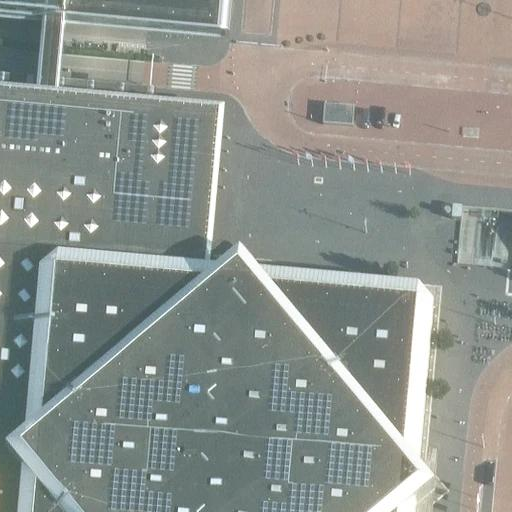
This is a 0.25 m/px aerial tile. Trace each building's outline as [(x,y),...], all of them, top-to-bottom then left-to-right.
[(230,43),(233,0),(0,0),(0,21),(7,22),(46,26),(60,27),(66,28),(230,43)] [(66,28),(46,26),(40,100),(60,101),(66,28)] [(0,511),(432,511),(432,508),(448,495),(435,479),(436,468),(425,467),(441,291),(265,274),(266,269),(266,264),(255,263),(242,247),(226,260),(214,259),(212,259),(225,112),(157,106),(158,96),(158,90),(0,75),(0,511)] [(333,108),(346,109),(345,115),(354,115),(355,109),(324,106),(324,113),(332,114),(333,108)] [(333,108),(332,114),(324,113),(323,126),(353,128),(354,115),(345,115),(346,109),(333,108)] [(459,222),(461,222),(462,209),(462,208),(460,208),(452,208),(451,221),(457,222),(459,222)]
